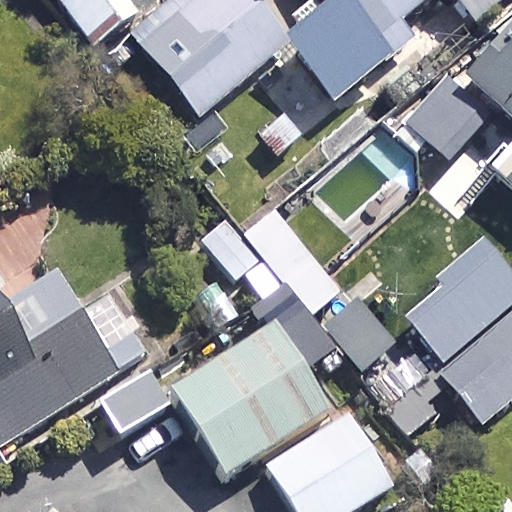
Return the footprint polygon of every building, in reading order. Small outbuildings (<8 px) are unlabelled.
[(0,0),(0,9),(11,0),(0,0)] [(166,3),(163,0),(44,0),(101,62),(166,3)] [(246,0),(203,0),(143,50),(205,126),(292,55),(246,0)] [(511,6),(511,0),(317,0),(368,62),(445,0),(451,0),(478,33),(511,6)] [(511,48),(468,94),(511,136),(511,168),(495,187),(511,203),(511,48)] [(489,131),(452,92),(408,134),(445,173),(489,131)] [(315,199),(290,215),(325,271),(351,255),(315,199)] [(7,323),(0,313),(0,458),(1,459),(151,360),(114,304),(83,325),(59,289),(7,323)] [(511,411),(511,326),(442,386),(484,435),(511,411)] [(340,426),(281,332),(172,399),(230,494),(265,472),(289,511),(369,511),(394,497),(347,422),(340,426)]
